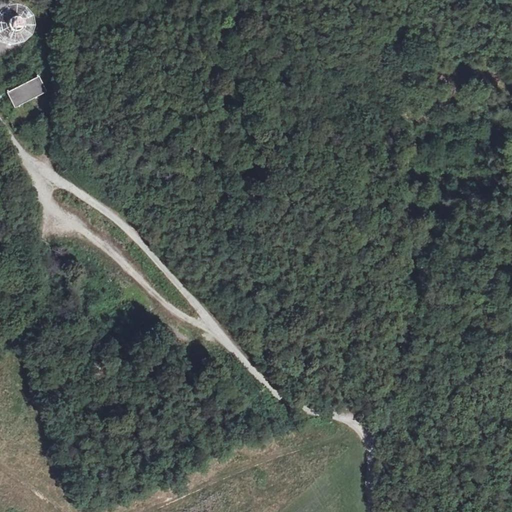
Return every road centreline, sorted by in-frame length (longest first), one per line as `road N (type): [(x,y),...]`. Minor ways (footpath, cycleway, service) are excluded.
road 1 (track): [(377,511),(367,431),(279,395),(133,234),(34,167)]
road 2 (track): [(359,426),(389,385),(408,310),(404,188),(425,19)]
road 3 (track): [(48,210),(105,244),(167,308),(210,325)]
road 4 (track): [(48,210),(34,296),(0,343)]
